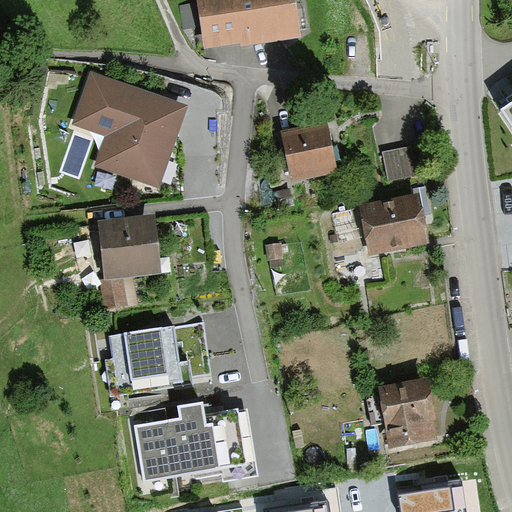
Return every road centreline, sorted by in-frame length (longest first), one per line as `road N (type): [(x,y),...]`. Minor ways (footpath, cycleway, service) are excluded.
road 1 (tertiary): [(457,85),(491,389),(511,473)]
road 2 (residential): [(246,80),(230,177),(240,308),(256,373)]
road 3 (residential): [(457,85),(246,80)]
